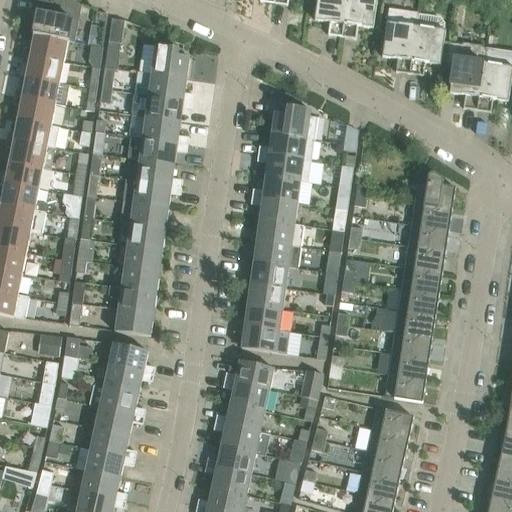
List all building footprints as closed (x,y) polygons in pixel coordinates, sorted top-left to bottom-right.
[(35,0),(31,22),(36,23),(33,36),(68,43),(75,44),(82,6),(66,0),(35,0)] [(328,36),(342,38),(347,0),(317,0),(315,21),(330,23),(328,36)] [(347,0),(342,38),(356,40),(358,27),(373,29),(376,0),(347,0)] [(388,11),(382,58),(397,60),(395,73),(409,75),(418,15),(388,11)] [(106,26),(107,20),(108,15),(100,14),(97,13),(95,24),(106,26)] [(418,15),(409,75),(423,77),(425,64),(441,66),(445,31),(444,31),(445,24),(440,18),(418,15)] [(124,22),(112,20),(105,69),(115,71),(118,71),(124,22)] [(68,43),(33,36),(31,49),(26,48),(24,56),(64,64),(68,43)] [(486,49),(449,44),(447,63),(453,63),(450,94),(465,96),(463,110),(477,112),(486,49)] [(140,73),(137,73),(137,74),(186,81),(190,59),(182,58),(183,50),(156,47),(155,47),(143,46),(140,73)] [(101,67),(103,49),(91,47),(88,64),(101,67)] [(508,103),(511,71),(511,52),(486,49),(477,112),(491,114),(493,101),(508,103)] [(28,65),(25,78),(60,85),(64,64),(24,56),(22,64),(28,65)] [(105,69),(102,91),(112,92),(115,71),(105,69)] [(134,95),(194,104),(194,103),(193,103),(194,96),(184,94),(186,81),(137,74),(134,95)] [(69,87),(60,85),(25,78),(23,91),(17,90),(16,98),(56,106),(65,108),(69,87)] [(91,80),(89,91),(97,92),(98,81),(91,80)] [(95,103),(97,92),(89,91),(88,102),(95,103)] [(102,91),(100,104),(110,106),(112,92),(102,91)] [(301,110),(302,102),(285,93),(282,115),(275,113),(272,135),(314,141),(318,119),(310,118),(311,111),(301,110)] [(145,119),(180,123),(182,110),(191,111),(192,104),(194,104),(134,95),(131,116),(145,118),(145,119)] [(19,108),(17,121),(51,127),(56,106),(16,98),(14,107),(19,108)] [(145,119),(142,140),(188,146),(186,146),(187,138),(178,137),(180,123),(145,119)] [(9,133),(7,141),(55,150),(59,129),(51,127),(17,121),(14,134),(9,133)] [(84,122),(82,133),(91,135),(92,124),(84,122)] [(97,123),(96,133),(105,135),(106,124),(97,123)] [(359,132),(347,126),(343,152),(356,154),(359,132)] [(82,133),(81,145),(89,146),(91,135),(82,133)] [(96,133),(93,155),(102,156),(105,135),(96,133)] [(258,155),(311,163),(314,141),(272,135),(270,149),(261,148),(260,155),(258,155)] [(127,160),(139,161),(174,166),(176,153),(185,154),(186,147),(188,147),(188,146),(142,140),(130,138),(127,160)] [(51,171),(55,150),(7,141),(6,149),(11,150),(9,163),(43,170),(51,171)] [(80,155),(77,176),(85,178),(88,156),(80,155)] [(93,155),(90,176),(99,178),(102,156),(93,155)] [(311,163),(258,155),(258,156),(259,156),(258,163),(268,165),(266,178),(300,183),(308,184),(311,163)] [(346,157),(344,168),(353,169),(355,158),(346,157)] [(139,161),(136,183),(182,189),(182,188),(181,188),(182,181),(172,180),(174,166),(139,161)] [(1,175),(0,179),(0,183),(39,191),(43,170),(9,163),(6,176),(1,175)] [(350,191),(353,169),(344,168),(342,167),(338,189),(350,191)] [(452,210),(456,189),(442,187),(443,181),(436,176),(435,176),(433,175),(431,176),(430,176),(429,177),(428,178),(428,179),(428,180),(427,185),(418,183),(415,205),(452,210)] [(77,176),(75,188),(83,189),(85,178),(77,176)] [(90,176),(87,198),(96,199),(99,178),(90,176)] [(252,198),(297,204),(300,183),(266,178),(264,192),(255,191),(254,198),(252,198)] [(123,203),(168,209),(170,195),(179,197),(180,190),(182,190),(182,189),(136,183),(126,181),(123,203)] [(0,183),(0,191),(3,192),(0,205),(46,214),(47,207),(45,204),(37,202),(39,191),(0,183)] [(357,186),(356,197),(368,198),(369,188),(357,186)] [(338,189),(335,210),(347,212),(350,191),(338,189)] [(64,196),(63,203),(67,209),(72,210),(71,219),(79,221),(82,199),(74,198),(64,196)] [(366,209),(368,198),(356,197),(354,208),(366,209)] [(87,198),(84,219),(93,220),(96,199),(87,198)] [(261,208),(260,221),(294,226),(297,204),(252,198),(252,199),(253,199),(252,206),(261,208)] [(120,224),(130,226),(168,231),(168,230),(166,230),(167,223),(166,223),(168,209),(123,203),(120,224)] [(0,227),(31,233),(42,236),(46,214),(0,205),(0,206),(0,227)] [(411,226),(449,232),(452,210),(415,205),(411,226)] [(344,233),(347,212),(335,210),(332,231),(344,233)] [(71,219),(68,241),(76,242),(79,221),(71,219)] [(84,219),(81,240),(90,242),(93,220),(84,219)] [(294,226),(260,221),(258,235),(257,235),(256,242),(254,242),(300,249),(303,229),(294,228),(294,226)] [(127,247),(162,252),(164,238),(165,238),(166,231),(168,231),(130,226),(127,247)] [(446,254),(449,232),(411,226),(408,248),(446,254)] [(0,249),(27,255),(31,233),(0,227),(0,249)] [(351,228),(349,239),(361,241),(363,230),(351,228)] [(332,231),(329,253),(341,254),(344,233),(332,231)] [(360,252),(361,241),(349,239),(348,250),(360,252)] [(66,240),(63,262),(73,264),(76,242),(68,241),(66,240)] [(81,240),(78,262),(87,263),(90,242),(81,240)] [(255,251),(254,264),(288,269),(297,270),(300,249),(254,242),(254,243),(256,244),(255,251)] [(127,247),(124,268),(162,273),(160,273),(161,266),(160,266),(162,252),(127,247)] [(405,269),(442,275),(446,254),(408,248),(405,269)] [(0,271),(22,276),(27,255),(0,249),(0,271)] [(338,276),(341,254),(329,253),(326,274),(338,276)] [(55,260),(53,274),(61,276),(63,262),(55,260)] [(70,285),(73,264),(63,262),(61,276),(60,284),(70,285)] [(78,262),(76,275),(85,276),(87,263),(78,262)] [(288,269),(254,264),(252,278),(251,278),(250,285),(285,290),(288,269)] [(121,290),(156,295),(158,281),(159,281),(160,274),(162,274),(162,273),(124,268),(121,290)] [(439,297),(442,275),(405,269),(401,291),(439,297)] [(0,271),(0,293),(18,297),(18,296),(22,276),(0,271)] [(345,271),(343,282),(355,284),(357,273),(345,271)] [(323,295),(327,296),(334,297),(338,276),(326,274),(323,295)] [(353,295),(355,284),(343,282),(341,293),(353,295)] [(249,294),(248,307),(282,311),(285,290),(250,285),(248,285),(248,286),(249,287),(248,294),(249,294)] [(120,300),(118,311),(156,316),(154,315),(155,308),(154,308),(156,295),(121,290),(110,288),(109,296),(111,299),(120,300)] [(398,312),(436,318),(439,297),(401,291),(398,312)] [(0,315),(14,319),(25,320),(29,298),(18,296),(18,297),(0,293),(0,315)] [(73,293),(72,305),(82,306),(84,295),(73,293)] [(60,294),(59,305),(67,307),(68,295),(60,294)] [(333,310),(334,297),(327,296),(325,309),(333,310)] [(65,317),(67,307),(59,305),(57,316),(65,317)] [(72,305),(69,327),(79,328),(82,306),(72,305)] [(245,321),(244,328),(279,333),(282,311),(248,307),(245,321)] [(115,333),(150,338),(152,324),(153,324),(154,317),(156,317),(156,316),(118,311),(115,333)] [(432,340),(436,318),(398,312),(395,334),(432,340)] [(338,315),(337,325),(349,327),(350,316),(338,315)] [(347,338),(349,327),(337,325),(335,336),(347,338)] [(322,327),(320,338),(328,339),(330,328),(322,327)] [(289,334),(279,333),(244,328),(242,328),(242,330),(243,330),(242,337),(243,337),(241,350),(286,356),(289,334)] [(9,333),(0,331),(0,354),(4,355),(9,333)] [(391,355),(429,361),(432,340),(395,334),(391,355)] [(67,338),(65,357),(76,360),(76,359),(79,347),(80,340),(67,338)] [(325,362),(328,339),(320,338),(317,361),(325,362)] [(50,339),(47,359),(59,361),(62,341),(50,339)] [(109,367),(154,376),(152,376),(154,369),(145,367),(148,352),(114,345),(109,367)] [(426,383),(429,361),(391,355),(388,377),(426,383)] [(79,360),(76,360),(65,357),(61,379),(74,382),(79,360)] [(342,370),(344,359),(332,357),(330,368),(342,370)] [(225,382),(269,392),(274,370),(274,369),(240,361),(240,362),(237,376),(228,374),(226,381),(225,381),(225,382)] [(55,388),(58,365),(46,363),(42,385),(55,388)] [(109,367),(104,388),(139,395),(142,382),(150,384),(152,377),(154,377),(154,376),(109,367)] [(341,381),(342,370),(330,368),(329,379),(341,381)] [(301,398),(317,402),(323,376),(306,372),(301,398)] [(385,399),(422,404),(426,383),(388,377),(385,399)] [(230,405),(265,413),(269,392),(225,382),(224,382),(226,383),(224,390),(233,392),(230,405)] [(58,400),(67,402),(67,401),(66,400),(69,386),(61,384),(58,400)] [(39,406),(43,407),(51,408),(55,388),(42,385),(39,406)] [(100,409),(144,419),(144,418),(143,418),(145,411),(136,409),(139,395),(104,388),(96,386),(91,407),(100,409)] [(333,411),(336,401),(325,398),(322,409),(333,411)] [(65,413),(67,402),(58,400),(56,411),(65,413)] [(309,400),(304,421),(312,423),(317,402),(309,400)] [(215,423),(215,424),(260,434),(265,413),(230,405),(227,419),(219,417),(217,424),(215,423)] [(39,406),(34,427),(47,430),(51,408),(43,407),(39,406)] [(100,409),(95,430),(129,437),(132,424),(141,426),(143,419),(144,419),(100,409)] [(409,439),(414,418),(376,410),(372,431),(409,439)] [(260,434),(215,424),(215,425),(217,425),(215,432),(224,434),(221,448),(256,455),(265,457),(270,436),(260,434)] [(52,426),(49,440),(61,443),(65,429),(52,426)] [(95,430),(90,451),(135,461),(135,460),(134,460),(135,453),(126,451),(129,437),(95,430)] [(298,442),(306,444),(309,432),(301,430),(298,442)] [(317,430),(314,440),(326,443),(329,433),(317,430)] [(404,461),(409,439),(372,431),(367,452),(404,461)] [(511,433),(506,432),(506,435),(501,456),(511,458),(511,433)] [(36,439),(34,449),(42,451),(44,441),(36,439)] [(61,443),(49,440),(45,458),(57,461),(61,443)] [(314,440),(311,451),(323,454),(326,443),(314,440)] [(289,463),(301,466),(306,445),(294,442),(289,463)] [(206,466),(251,476),(256,455),(221,448),(218,461),(209,459),(208,466),(206,466)] [(34,449),(28,473),(36,475),(42,451),(34,449)] [(86,472),(120,480),(123,466),(132,468),(134,461),(135,461),(90,451),(86,472)] [(367,452),(362,474),(399,482),(404,461),(367,452)] [(511,458),(501,456),(496,478),(511,481),(511,458)] [(212,490),(246,497),(251,476),(206,466),(206,467),(207,467),(206,474),(215,476),(212,490)] [(3,475),(2,481),(32,490),(36,475),(28,473),(6,469),(3,475)] [(306,471),(303,482),(315,485),(318,474),(306,471)] [(42,472),(39,483),(51,486),(54,475),(42,472)] [(86,472),(81,493),(126,503),(126,502),(125,502),(126,495),(117,493),(120,480),(86,472)] [(290,473),(287,484),(295,486),(298,475),(290,473)] [(395,503),(399,482),(362,474),(357,495),(395,503)] [(511,481),(496,478),(491,499),(511,503),(511,481)] [(312,496),(315,485),(303,482),(300,493),(312,496)] [(39,483),(36,495),(48,498),(51,486),(39,483)] [(287,484),(284,496),(292,498),(295,486),(287,484)] [(197,508),(213,511),(243,511),(246,497),(212,490),(209,503),(200,501),(199,508),(197,508)] [(77,511),(123,511),(124,503),(126,504),(126,503),(81,493),(77,511)] [(392,511),(395,503),(357,495),(353,511),(392,511)] [(511,511),(511,503),(491,499),(488,511),(511,511)]
